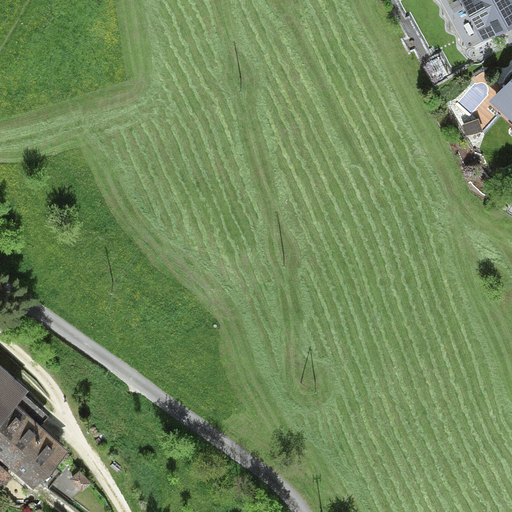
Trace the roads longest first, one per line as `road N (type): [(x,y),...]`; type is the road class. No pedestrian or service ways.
road 1 (unclassified): [(292,511),(220,447),(0,290)]
road 2 (track): [(119,511),(54,397),(0,339)]
